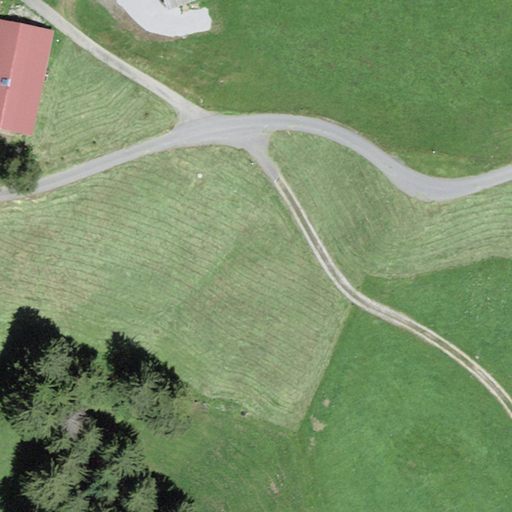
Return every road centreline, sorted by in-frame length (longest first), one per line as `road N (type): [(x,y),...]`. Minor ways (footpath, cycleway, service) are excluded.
road 1 (unclassified): [(511,173),(432,191),(346,138),(271,124),(0,190)]
road 2 (track): [(247,127),(331,279),(362,309),(447,348),(496,388),(511,413)]
